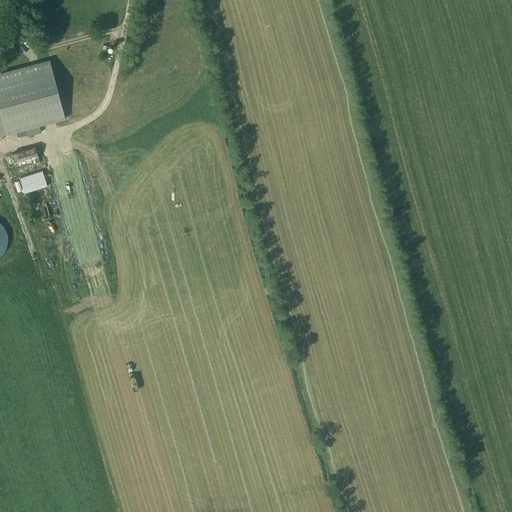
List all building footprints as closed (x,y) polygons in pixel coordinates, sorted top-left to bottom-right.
[(4,47),(10,55),(17,50),(11,42),(4,47)] [(0,135),(11,132),(13,140),(18,139),(18,137),(40,131),(39,125),(64,118),(49,60),(0,73),(0,135)] [(14,153),(20,170),(42,162),(37,146),(14,153)] [(27,193),(50,185),(45,170),(21,177),(27,193)] [(97,229),(75,233),(82,268),(104,263),(97,229)]
